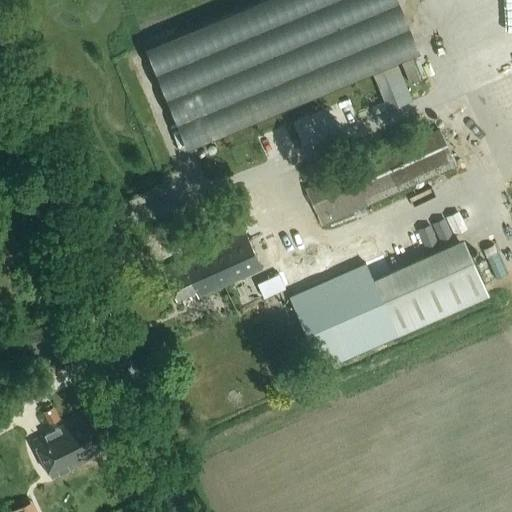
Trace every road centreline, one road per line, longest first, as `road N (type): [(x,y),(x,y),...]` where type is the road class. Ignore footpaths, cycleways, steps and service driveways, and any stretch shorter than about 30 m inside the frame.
road 1 (tertiary): [(176,511),(54,180)]
road 2 (tertiary): [(54,180),(0,33)]
